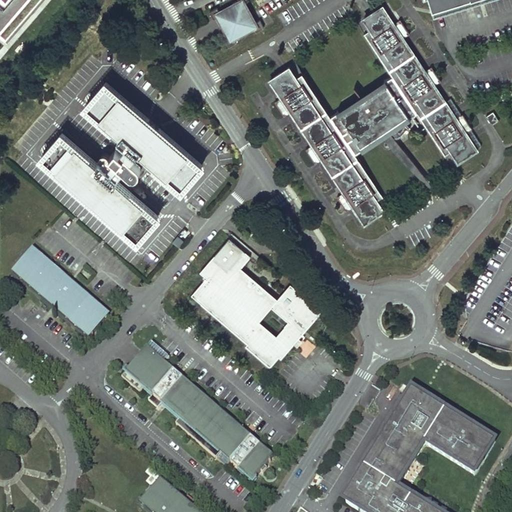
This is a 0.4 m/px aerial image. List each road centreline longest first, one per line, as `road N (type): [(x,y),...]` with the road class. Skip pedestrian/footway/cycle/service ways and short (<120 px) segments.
road 1 (residential): [(222,214),(49,410)]
road 2 (tertiary): [(262,170),(154,0)]
road 3 (tertiary): [(379,345),(275,511)]
road 4 (residential): [(511,179),(416,298)]
